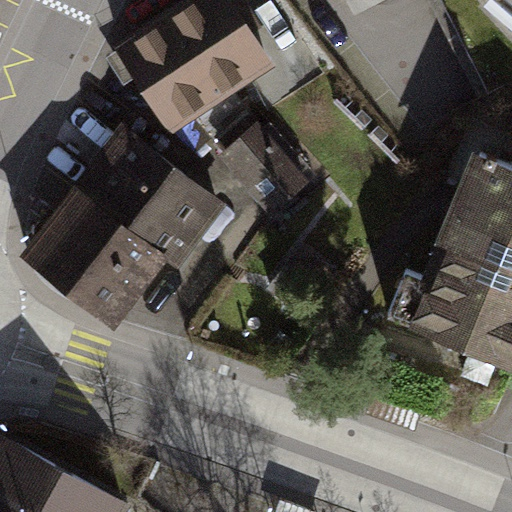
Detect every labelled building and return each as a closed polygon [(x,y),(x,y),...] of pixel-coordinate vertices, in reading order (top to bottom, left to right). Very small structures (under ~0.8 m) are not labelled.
[(183,0),(112,47),(170,136),(274,68),(229,0),(183,0)] [(511,0),(497,0),(511,14),(511,0)] [(121,122),(18,255),(113,328),(166,259),(178,268),(227,204),(121,122)] [(307,183),(256,125),(219,158),(270,216),(307,183)] [(511,166),(472,150),(436,239),(511,270),(511,166)] [(511,270),(436,239),(398,327),(511,369),(511,270)] [(423,406),(376,387),(365,414),(412,432),(423,406)] [(0,511),(113,511),(120,502),(0,433),(0,511)] [(323,511),(282,497),(276,511),(323,511)]
